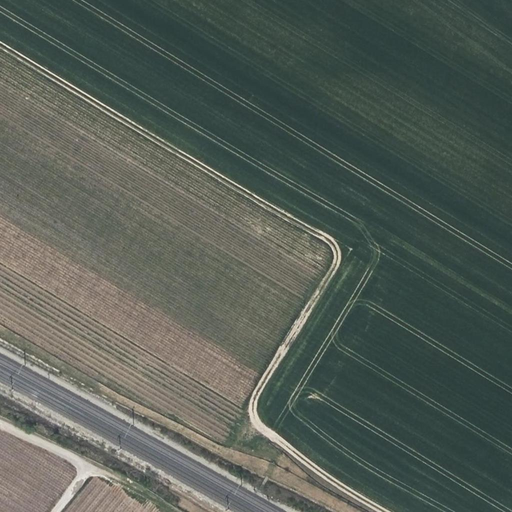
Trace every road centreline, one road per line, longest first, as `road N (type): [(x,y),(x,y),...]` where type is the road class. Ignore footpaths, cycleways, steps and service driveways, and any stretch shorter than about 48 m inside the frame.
road 1 (track): [(0,43),(334,244),(337,261),(254,386)]
road 2 (track): [(0,320),(218,440),(254,386)]
road 3 (track): [(254,386),(256,422),(385,511)]
road 4 (track): [(0,424),(166,511)]
